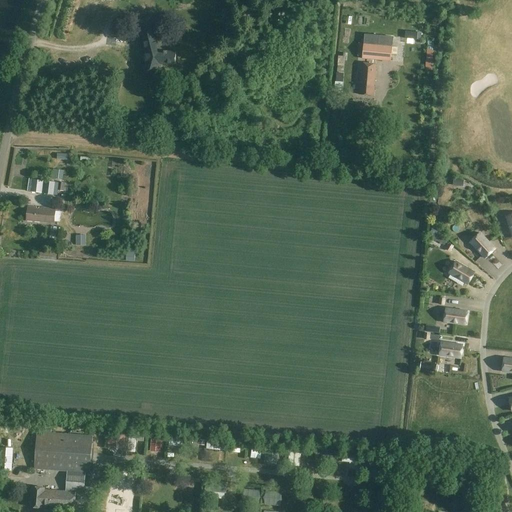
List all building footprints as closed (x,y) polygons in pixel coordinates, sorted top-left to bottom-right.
[(164,52),(159,52),(150,19),(139,22),(146,54),(146,61),(143,74),(155,77),(157,72),(159,64),(176,64),(176,52),(167,52),(167,51),(164,51),(164,52)] [(379,36),(364,35),(362,59),(391,62),(392,47),(378,46),(379,36)] [(372,95),(374,65),(360,64),(358,94),(372,95)] [(57,151),(57,159),(68,160),(68,151),(57,151)] [(28,174),(38,174),(39,158),(29,158),(28,174)] [(53,171),(52,179),(62,180),(63,171),(53,171)] [(43,181),(33,180),(32,192),(41,193),(43,181)] [(45,181),(44,194),(57,195),(59,183),(45,181)] [(27,207),(26,221),(54,224),(55,210),(27,207)] [(495,249),(480,233),(470,242),(485,258),(495,249)] [(85,236),(76,236),(76,246),(85,246),(85,236)] [(135,250),(126,250),(126,262),(134,262),(135,250)] [(494,267),(500,264),(493,253),(487,256),(494,267)] [(456,262),(449,273),(468,284),(475,273),(456,262)] [(466,325),(467,312),(446,309),(444,322),(466,325)] [(439,355),(461,358),(463,345),(441,342),(439,355)] [(511,359),(504,358),(502,372),(511,372),(511,359)] [(1,420),(0,434),(11,434),(12,420),(1,420)] [(109,430),(107,448),(115,448),(116,442),(124,443),(125,432),(109,430)] [(66,489),(65,492),(46,491),(46,489),(32,488),(30,507),(49,509),(49,508),(74,510),(76,492),(78,492),(84,493),(85,473),(90,473),(93,437),(37,432),(34,469),(67,472),(66,489)] [(180,478),(179,489),(190,491),(191,479),(180,478)] [(143,491),(157,491),(157,480),(143,479),(143,491)]
